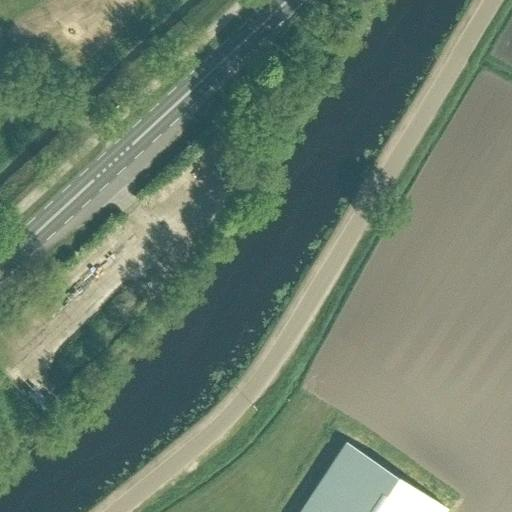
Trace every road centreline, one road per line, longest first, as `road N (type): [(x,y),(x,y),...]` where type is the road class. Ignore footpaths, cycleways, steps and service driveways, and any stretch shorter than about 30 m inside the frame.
road 1 (unclassified): [(113,511),(245,398),(491,0)]
road 2 (primary): [(0,264),(282,0)]
